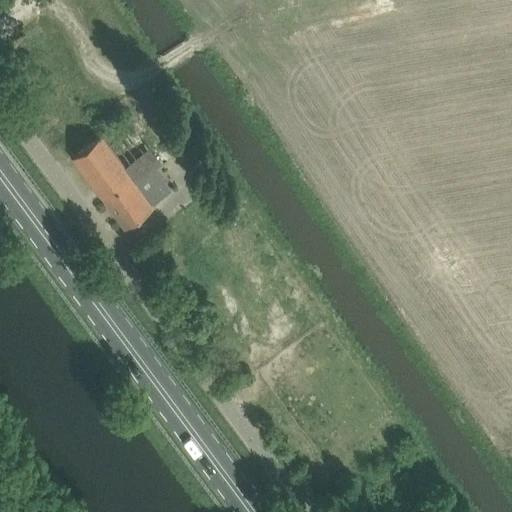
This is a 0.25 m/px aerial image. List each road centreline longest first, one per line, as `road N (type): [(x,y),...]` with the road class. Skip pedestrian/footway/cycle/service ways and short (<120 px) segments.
road 1 (unclassified): [(314,511),(233,425),(0,103)]
road 2 (primary): [(252,511),(0,173)]
